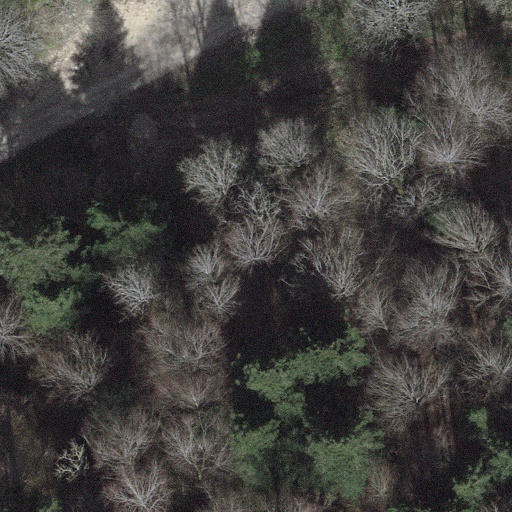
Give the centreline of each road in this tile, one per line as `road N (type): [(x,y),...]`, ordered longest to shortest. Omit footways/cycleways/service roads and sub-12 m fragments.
road 1 (track): [(77,110),(511,59)]
road 2 (track): [(284,0),(77,110)]
